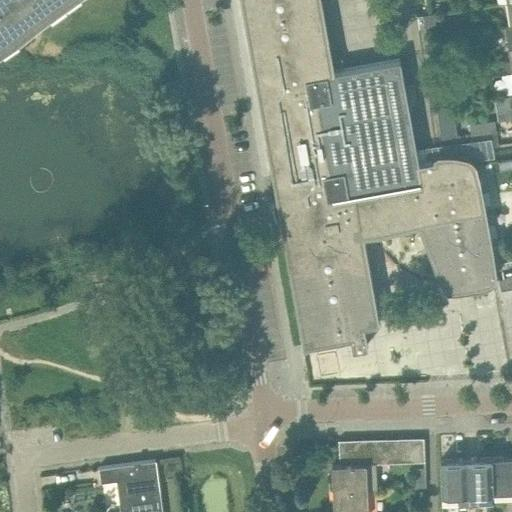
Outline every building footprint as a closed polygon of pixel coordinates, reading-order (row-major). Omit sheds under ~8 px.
[(0,0),(0,46),(16,34),(64,0),(0,0)] [(472,285),(489,280),(490,279),(491,277),(492,276),(493,275),(493,273),(493,271),(493,270),(490,255),(492,254),(489,238),(487,238),(479,192),(481,192),(478,175),(476,176),(474,169),(471,165),(466,160),(461,156),(455,154),(447,153),(440,153),(439,154),(437,154),(436,155),(436,157),(435,157),(421,160),(401,58),(336,70),(322,0),(240,0),(277,203),(273,204),(275,215),(279,215),(302,345),(350,337),(352,348),(367,345),(363,324),(379,321),(372,286),(363,234),(381,232),(421,222),(438,265),(446,282),(449,285),(455,287),(472,285)] [(435,26),(433,13),(423,14),(425,27),(435,26)] [(427,37),(432,71),(444,69),(439,35),(427,37)] [(441,138),(456,136),(452,104),(437,106),(441,138)] [(483,132),(496,130),(494,120),(482,122),(483,132)] [(470,124),(472,134),(483,132),(482,122),(470,124)] [(511,276),(499,278),(501,290),(511,287),(511,276)] [(409,437),(398,438),(398,462),(410,462),(409,437)] [(423,437),(409,437),(410,462),(424,461),(423,437)] [(374,438),(361,439),(362,462),(375,462),(374,438)] [(386,438),(374,438),(375,462),(375,463),(387,463),(386,438)] [(398,438),(386,438),(387,463),(398,462),(398,438)] [(349,439),(338,439),(339,463),(350,463),(349,439)] [(361,439),(349,439),(350,463),(362,462),(361,439)] [(511,456),(491,457),(493,490),(511,489),(511,456)] [(491,457),(466,458),(468,506),(478,505),(477,494),(493,494),(493,490),(491,457)] [(468,506),(466,458),(440,459),(441,492),(457,492),(458,506),(468,506)] [(162,511),(155,459),(98,467),(100,481),(116,479),(120,511),(162,511)] [(333,490),(366,488),(376,488),(375,463),(375,462),(362,462),(350,463),(339,463),(332,464),(333,490)] [(424,469),(414,469),(415,486),(425,486),(424,469)] [(366,511),(366,488),(333,490),(333,511),(366,511)]
